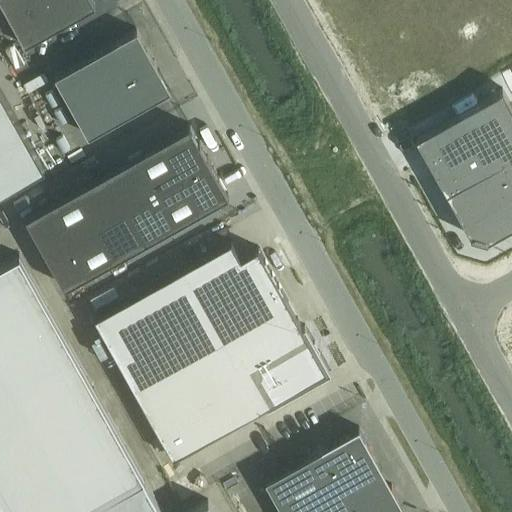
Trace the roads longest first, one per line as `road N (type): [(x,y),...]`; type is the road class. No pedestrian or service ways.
road 1 (unclassified): [(457,511),(282,202)]
road 2 (unclassified): [(282,202),(168,0)]
road 3 (residential): [(461,317),(370,151)]
road 4 (residential): [(370,151),(285,0)]
